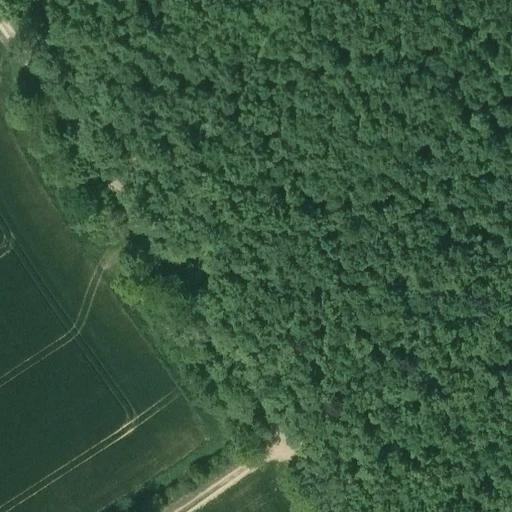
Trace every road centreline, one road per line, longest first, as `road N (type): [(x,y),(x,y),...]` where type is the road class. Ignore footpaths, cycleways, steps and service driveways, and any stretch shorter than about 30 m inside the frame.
road 1 (track): [(0,30),(285,444)]
road 2 (track): [(183,511),(285,444)]
